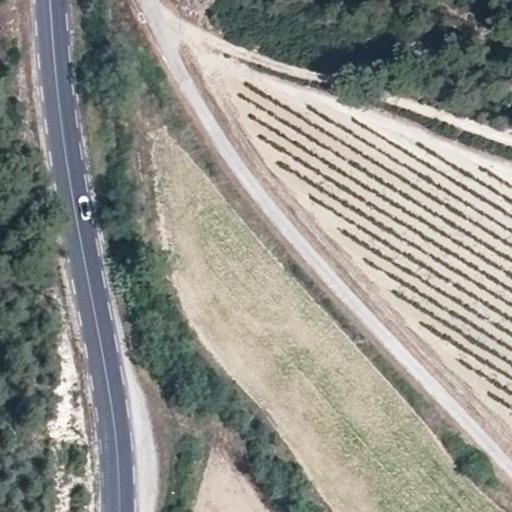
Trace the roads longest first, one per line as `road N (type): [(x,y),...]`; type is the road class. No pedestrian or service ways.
road 1 (unclassified): [(511,467),(246,179),(145,0)]
road 2 (tertiary): [(50,0),(77,243),(107,394),(116,511)]
